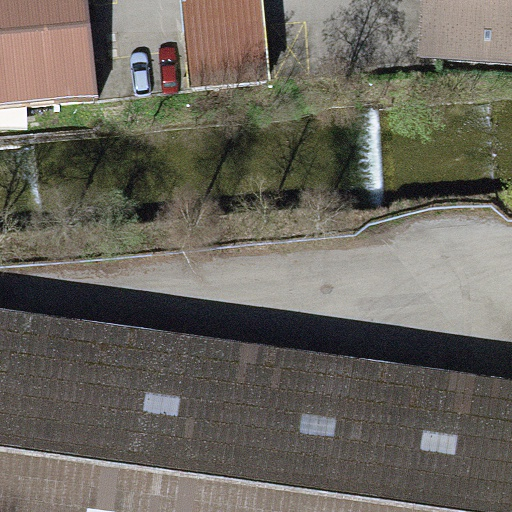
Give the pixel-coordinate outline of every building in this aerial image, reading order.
[(89,0),(0,0),(0,112),(100,102),(89,0)] [(511,0),(439,0),(436,48),(511,53),(511,0)] [(191,56),(265,49),(263,25),(189,32),(191,56)] [(269,84),(269,80),(265,49),(191,56),(195,91),(269,84)] [(444,387),(384,378),(380,408),(0,355),(0,511),(511,511),(511,426),(440,416),(444,387)]
